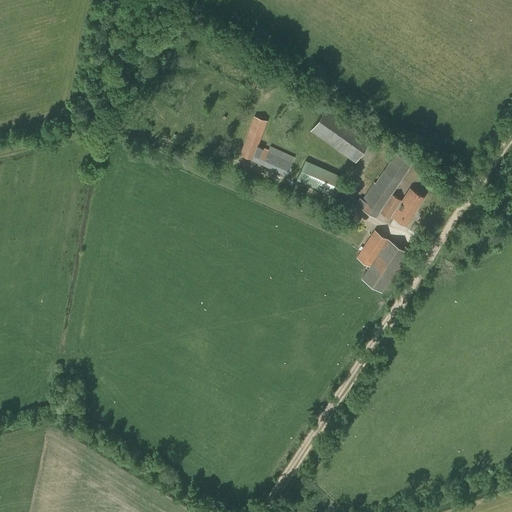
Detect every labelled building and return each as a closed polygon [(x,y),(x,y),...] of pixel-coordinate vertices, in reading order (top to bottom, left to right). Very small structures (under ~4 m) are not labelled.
[(297,96),(309,106),(317,95),(306,86),(297,96)] [(306,136),(351,168),(374,135),(329,103),(306,136)] [(267,120),(254,115),(240,155),(253,160),(267,120)] [(255,162),(286,176),(294,157),(264,143),(255,162)] [(415,212),(425,196),(409,187),(401,200),(392,194),(414,160),(397,149),(375,182),(373,181),(358,205),(376,217),(385,203),(394,209),(390,214),(407,225),(415,212)] [(344,177),(305,159),(296,179),(335,196),(344,177)] [(355,256),(368,265),(360,277),(382,292),(390,281),(393,283),(396,284),(417,253),(403,244),(402,247),(374,228),(355,256)]
